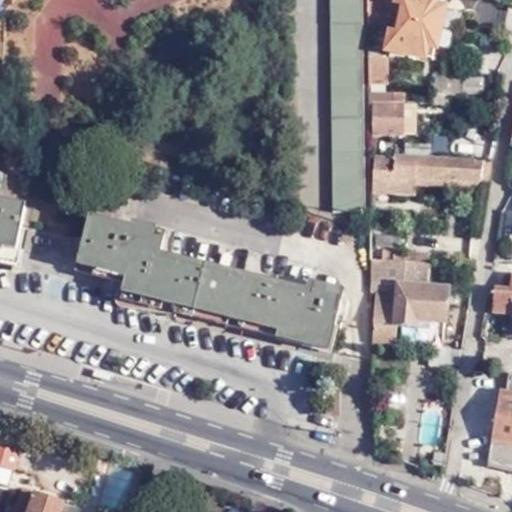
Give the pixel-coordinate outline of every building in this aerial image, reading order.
[(329,0),(332,212),(365,211),(362,0),(329,0)] [(366,0),(367,16),(368,16),(391,20),(392,12),(384,11),(384,0),(366,0)] [(405,8),(402,23),(443,30),(446,10),(440,9),(442,0),(401,0),(401,7),(405,8)] [(367,16),(367,27),(389,31),(391,20),(368,16),(367,16)] [(443,30),(402,23),(399,37),(395,36),(392,53),(429,61),(432,49),(439,51),(443,30)] [(386,59),(367,59),(367,86),(386,86),(386,59)] [(434,80),(433,97),(445,97),(461,98),(462,81),(434,80)] [(369,94),(368,94),(367,106),(368,106),(369,107),(373,107),(372,136),(402,137),(402,108),(402,96),(369,94)] [(445,97),(433,97),(433,106),(445,106),(445,97)] [(415,108),(402,108),(402,137),(414,137),(415,108)] [(490,163),(393,158),(393,160),(373,159),(371,191),(413,194),(413,189),(414,181),(488,184),(490,163)] [(0,181),(0,248),(15,252),(25,211),(0,204),(0,186),(1,181),(0,181)] [(486,193),(488,184),(414,181),(413,189),(486,193)] [(160,236),(87,218),(75,265),(124,277),(121,295),(310,343),(309,349),(325,353),(338,301),(324,297),(325,290),(311,286),(308,299),(153,260),(160,236)] [(368,249),(368,261),(415,265),(431,267),(432,255),(368,249)] [(368,283),(377,284),(413,288),(415,265),(368,261),(368,283)] [(431,267),(415,265),(413,288),(429,289),(431,267)] [(511,279),(510,292),(494,291),(491,314),(511,316),(511,279)] [(413,288),(377,284),(372,344),(396,347),(397,327),(417,329),(417,323),(445,324),(449,290),(429,289),(413,288)] [(511,325),(511,316),(491,314),(491,323),(511,325)] [(511,373),(509,374),(505,393),(499,392),(486,465),(511,468),(511,373)] [(13,455),(0,451),(0,470),(9,473),(13,455)] [(94,475),(76,468),(68,488),(87,494),(94,475)] [(0,487),(4,488),(9,473),(0,470),(0,487)] [(59,511),(61,509),(21,494),(14,511),(59,511)]
